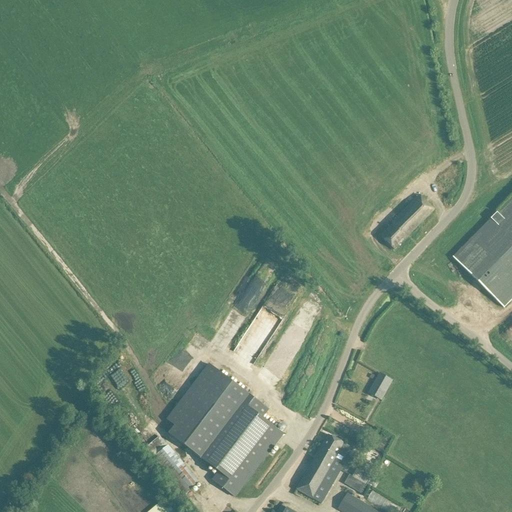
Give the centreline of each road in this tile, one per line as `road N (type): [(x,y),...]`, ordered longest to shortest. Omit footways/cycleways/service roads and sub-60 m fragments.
road 1 (unclassified): [(393,275),(462,202),(470,180),(449,56),(454,0)]
road 2 (unclassified): [(250,511),(311,433),(363,311),(393,275)]
road 3 (unclassified): [(511,367),(393,275)]
